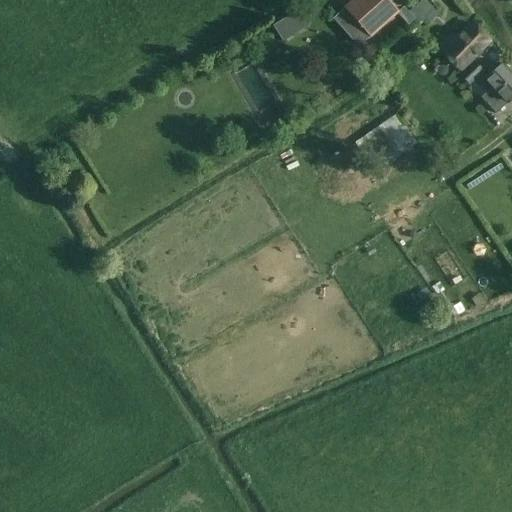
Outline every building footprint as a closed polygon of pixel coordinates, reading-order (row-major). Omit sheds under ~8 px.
[(353,0),(346,7),(334,19),(358,46),(398,10),(388,0),(353,0)] [(425,0),(421,0),(410,10),(415,16),(413,17),(412,18),(414,20),(420,26),(426,20),(429,24),(438,15),(425,0)] [(299,9),(273,25),(283,41),(309,25),(299,9)] [(451,38),(441,47),(459,68),(465,63),(488,41),(473,24),(455,42),(451,38)] [(476,61),(460,76),(468,85),(483,70),(476,61)] [(496,114),(509,103),(511,99),(511,73),(503,64),(487,79),(493,86),(481,98),(496,114)] [(396,114),(354,144),(374,173),(417,143),(396,114)] [(479,294),(471,299),(475,306),(484,302),(479,294)]
